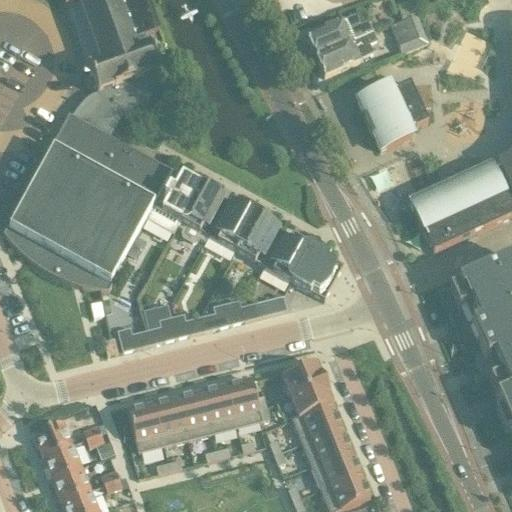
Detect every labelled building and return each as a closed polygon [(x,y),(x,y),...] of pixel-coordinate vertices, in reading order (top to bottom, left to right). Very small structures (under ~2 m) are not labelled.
[(12,219),(2,238),(3,239),(6,242),(8,246),(11,249),(15,253),(18,256),(21,259),(26,263),(27,264),(30,267),(34,269),(37,272),(41,274),(44,276),(48,278),(49,279),(52,281),(56,282),(59,284),(63,285),(66,287),(70,288),(71,288),(72,289),(78,290),(83,292),(101,295),(102,295),(103,295),(104,295),(105,295),(106,295),(107,295),(117,277),(115,276),(144,223),(171,174),(159,168),(109,140),(114,130),(117,125),(123,118),(126,116),(133,111),(141,108),(145,105),(148,102),(150,98),(153,92),(154,86),(154,81),(153,77),(158,75),(144,38),(148,37),(159,33),(147,0),(61,0),(65,8),(66,8),(77,4),(99,66),(89,70),(89,69),(88,69),(87,70),(96,96),(92,98),(84,103),(78,109),(71,119),(68,118),(49,152),(51,154),(14,221),(12,219)] [(397,9),(401,23),(418,18),(414,4),(397,9)] [(306,39),(316,59),(373,33),(369,24),(361,28),(355,16),(306,39)] [(396,46),(400,55),(401,59),(427,48),(416,20),(403,26),(409,40),(396,46)] [(373,33),(316,59),(325,80),(373,57),(369,47),(378,42),(373,33)] [(373,140),(380,155),(380,156),(412,141),(409,136),(427,127),(409,88),(391,96),(388,90),(357,105),(364,121),(363,121),(371,140),(373,140)] [(500,166),(497,168),(499,173),(492,176),(490,171),(409,208),(432,258),(511,221),(511,219),(511,154),(511,156),(509,159),(506,161),(503,164),(500,166)] [(171,174),(144,223),(170,238),(172,239),(177,230),(176,230),(179,224),(198,190),(171,174)] [(176,230),(177,230),(182,233),(180,237),(181,242),(192,248),(197,247),(199,243),(205,246),(207,240),(206,240),(226,205),(198,190),(179,224),(176,230)] [(206,240),(207,240),(234,255),(253,220),(226,205),(206,240)] [(234,255),(262,271),(281,236),(253,220),(234,255)] [(281,236),(262,271),(290,286),(309,251),(281,236)] [(309,251),(290,286),(323,304),(342,269),(309,251)] [(511,261),(456,286),(457,289),(448,293),(457,313),(470,308),(478,325),(470,329),(485,364),(494,360),(502,378),(488,384),(496,401),(495,402),(511,440),(511,261)] [(253,307),(257,322),(286,315),(282,300),(253,307)] [(224,308),(230,329),(257,322),(253,307),(239,311),(238,304),(224,308)] [(102,307),(90,310),(93,323),(104,321),(102,307)] [(199,321),(203,336),(230,329),(224,308),(211,311),(213,317),(199,321)] [(170,321),(175,343),(203,336),(199,321),(184,325),(183,318),(170,321)] [(144,335),(148,350),(175,343),(170,321),(157,325),(159,331),(144,335)] [(121,357),(148,350),(144,335),(131,338),(129,332),(116,335),(121,357)] [(106,360),(117,358),(113,343),(103,345),(106,360)] [(315,368),(280,382),(288,403),(323,389),(315,368)] [(251,385),(226,391),(236,433),(261,427),(258,415),(255,403),(251,385)] [(323,389),(288,403),(296,423),(332,409),(323,389)] [(226,391),(201,398),(212,439),(236,433),(226,391)] [(201,398),(176,404),(187,446),(212,439),(201,398)] [(263,401),(255,403),(258,415),(266,413),(263,401)] [(176,404),(151,410),(162,452),(187,446),(176,404)] [(296,423),(291,425),(301,449),(341,433),(332,409),(296,423)] [(151,410),(127,417),(137,458),(162,452),(151,410)] [(266,413),(258,415),(261,427),(269,425),(266,413)] [(33,438),(43,462),(72,451),(63,426),(33,438)] [(83,436),(87,446),(100,441),(96,431),(83,436)] [(341,433),(301,449),(310,472),(351,456),(341,433)] [(90,454),(103,448),(100,441),(87,446),(90,454)] [(276,446),(268,449),(272,460),(280,456),(276,446)] [(252,447),(240,450),(242,458),(254,455),(252,447)] [(43,462),(52,485),(81,474),(72,451),(43,462)] [(228,453),(215,456),(217,464),(230,461),(228,453)] [(215,456),(204,459),(206,467),(217,464),(215,456)] [(280,456),(272,460),(277,472),(285,468),(280,456)] [(351,456),(310,472),(319,496),(360,479),(351,456)] [(179,466),(167,469),(169,477),(181,474),(181,473),(179,466)] [(167,469),(155,472),(157,479),(157,480),(169,477),(167,469)] [(52,485),(60,508),(90,496),(81,474),(52,485)] [(101,481),(104,490),(118,485),(114,476),(101,481)] [(360,479),(319,496),(325,511),(347,511),(370,503),(369,502),(360,479)] [(108,499),(121,494),(118,485),(104,490),(108,499)] [(295,492),(287,496),(292,507),(300,504),(295,492)] [(60,508),(62,511),(96,511),(90,496),(60,508)]
